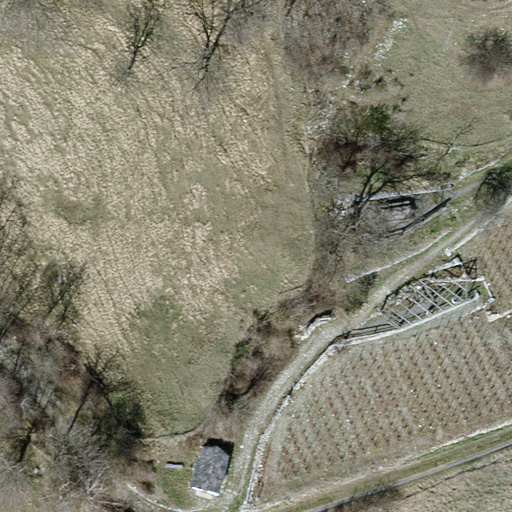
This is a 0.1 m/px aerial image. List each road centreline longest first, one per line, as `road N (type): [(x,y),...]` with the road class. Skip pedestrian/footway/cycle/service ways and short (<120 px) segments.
road 1 (track): [(287,511),(511,433)]
road 2 (track): [(149,511),(129,503),(55,402),(0,352)]
